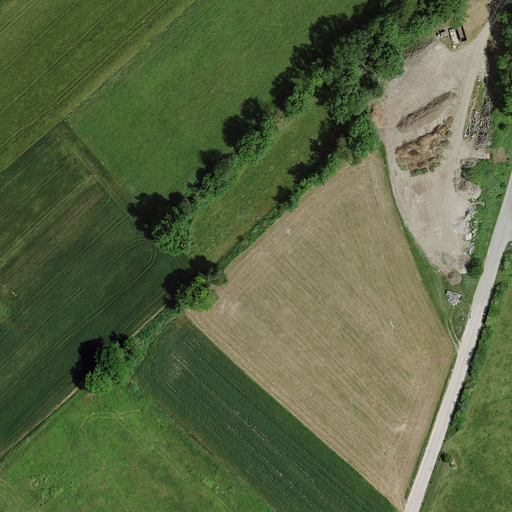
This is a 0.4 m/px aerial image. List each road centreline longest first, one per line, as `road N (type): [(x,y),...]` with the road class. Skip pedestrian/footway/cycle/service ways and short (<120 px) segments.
road 1 (unclassified): [(511,201),(411,511)]
road 2 (track): [(505,0),(489,27),(461,127)]
